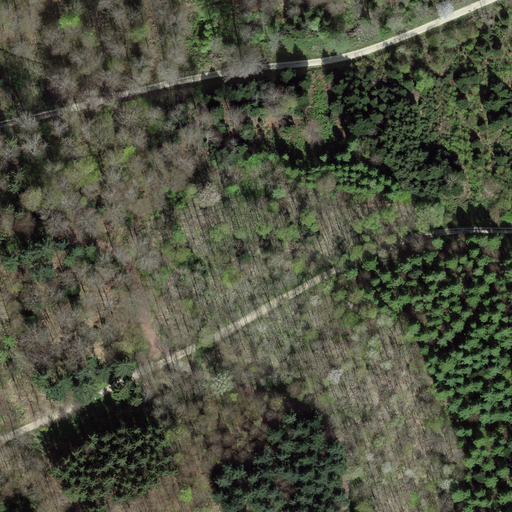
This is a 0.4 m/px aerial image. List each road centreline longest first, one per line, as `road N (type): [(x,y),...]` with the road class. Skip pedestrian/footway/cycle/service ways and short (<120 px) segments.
road 1 (track): [(511,230),(428,233),(392,243),(0,439)]
road 2 (track): [(344,511),(340,463),(307,412),(160,362),(132,260),(90,240),(44,242),(0,260)]
road 3 (track): [(487,0),(361,49),(0,124)]
